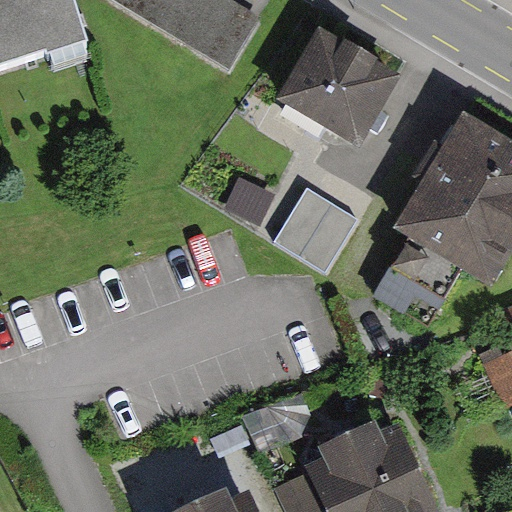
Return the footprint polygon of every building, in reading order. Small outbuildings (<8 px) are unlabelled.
[(0,0),(0,72),(49,57),(50,62),(89,50),(73,0),(0,0)] [(116,0),(230,69),(262,16),(234,0),(116,0)] [(404,83),(329,36),(288,100),(363,148),(404,83)] [(511,140),(474,117),(404,230),(506,293),(511,282),(511,140)] [(311,184),(276,242),(332,275),(366,217),(311,184)] [(384,426),(326,447),(336,473),(255,503),(251,494),(203,511),(433,511),(403,431),(388,436),(384,426)]
